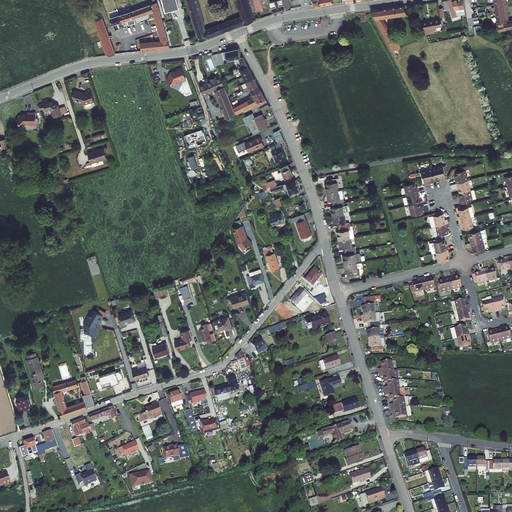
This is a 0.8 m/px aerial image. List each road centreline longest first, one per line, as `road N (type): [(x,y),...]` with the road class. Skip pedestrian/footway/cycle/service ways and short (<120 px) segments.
road 1 (residential): [(28,511),(13,437),(218,367),(325,246)]
road 2 (tertiary): [(237,33),(198,49),(88,63),(0,98)]
road 3 (residential): [(237,33),(297,157),(325,246)]
road 4 (tertiary): [(406,0),(289,16),(237,33)]
road 5 (residential): [(337,292),(385,436)]
road 6 (residential): [(337,292),(463,261)]
